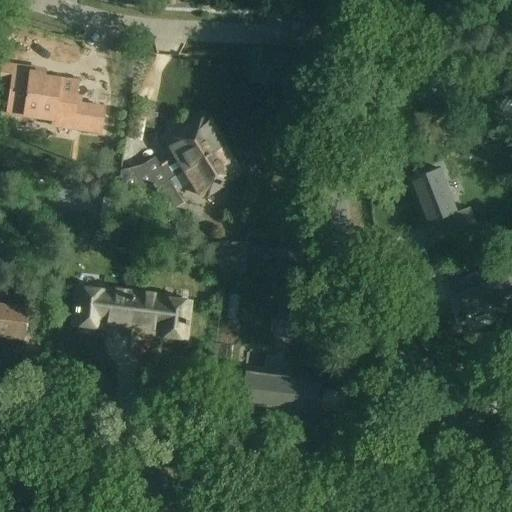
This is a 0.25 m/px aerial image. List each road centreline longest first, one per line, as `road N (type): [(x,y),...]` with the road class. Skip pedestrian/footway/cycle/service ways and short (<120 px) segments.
road 1 (residential): [(505,511),(503,477),(386,363),(349,272),(333,177),(345,119)]
road 2 (residential): [(376,46),(113,26),(23,0)]
road 3 (residential): [(298,511),(0,481)]
road 4 (residential): [(511,56),(393,112),(345,119)]
